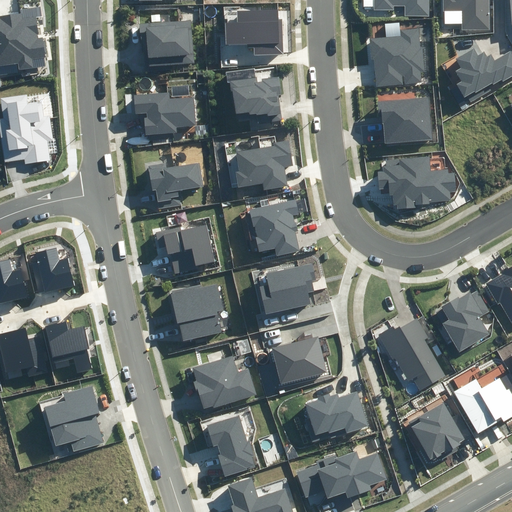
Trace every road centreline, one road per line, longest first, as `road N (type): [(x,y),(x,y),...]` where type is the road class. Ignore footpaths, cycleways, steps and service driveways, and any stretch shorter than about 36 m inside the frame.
road 1 (residential): [(317,0),(331,176),(361,241),(384,254),(436,254),(511,211)]
road 2 (tertiary): [(184,511),(117,281),(103,193)]
road 3 (tertiary): [(103,193),(87,0)]
